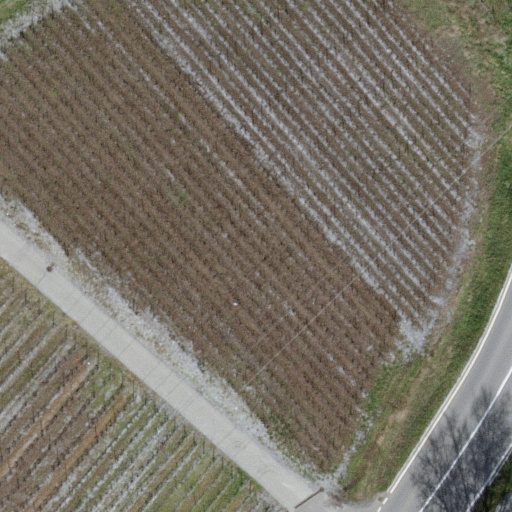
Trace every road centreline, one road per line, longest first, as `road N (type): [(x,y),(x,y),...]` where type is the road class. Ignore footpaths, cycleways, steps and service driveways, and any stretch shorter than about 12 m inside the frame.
road 1 (track): [(0,233),(314,511)]
road 2 (unclassified): [(421,511),(511,370)]
